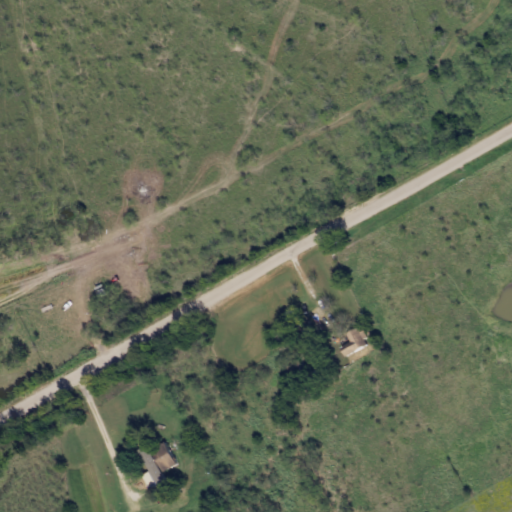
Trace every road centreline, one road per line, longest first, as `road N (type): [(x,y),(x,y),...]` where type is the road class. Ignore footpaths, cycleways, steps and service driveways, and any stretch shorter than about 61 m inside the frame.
road 1 (residential): [(0,415),(511,124)]
road 2 (residential): [(80,370),(129,495)]
